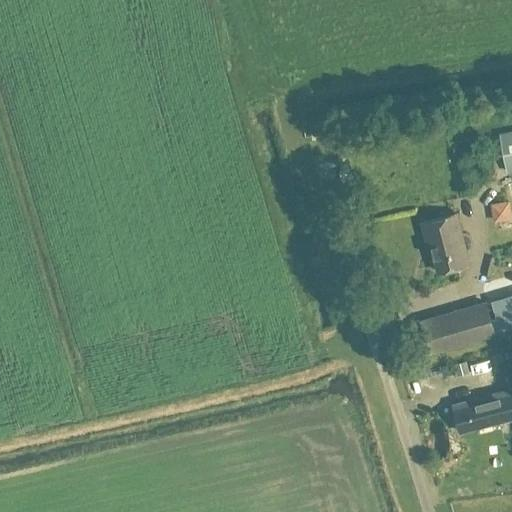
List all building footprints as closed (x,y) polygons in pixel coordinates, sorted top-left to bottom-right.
[(508,171),(511,170),(511,131),(500,134),(508,171)] [(511,198),(495,204),(501,224),(511,220),(511,198)] [(439,271),(470,263),(467,250),(471,248),(475,240),(474,236),(471,233),(466,231),(462,232),(457,213),(423,222),(427,237),(430,237),(439,271)] [(493,318),(497,332),(511,327),(511,294),(491,300),(496,317),(493,318)] [(431,351),(490,333),(496,331),(488,302),(423,322),(431,351)] [(460,431),(511,416),(511,389),(453,405),(460,431)]
